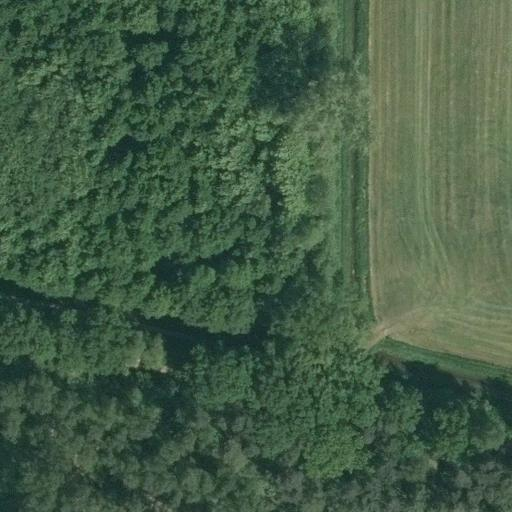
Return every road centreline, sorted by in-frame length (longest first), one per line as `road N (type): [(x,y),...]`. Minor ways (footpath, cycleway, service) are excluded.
road 1 (track): [(0,331),(275,389)]
road 2 (track): [(275,389),(511,443)]
